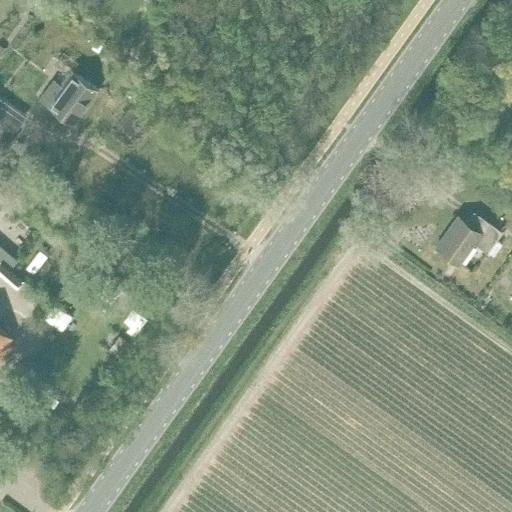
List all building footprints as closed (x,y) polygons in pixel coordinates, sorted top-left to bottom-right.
[(58,45),(52,54),(71,68),(77,59),(58,45)] [(52,77),(38,96),(73,120),(95,88),(70,70),(61,83),(52,77)] [(0,94),(0,135),(6,139),(25,114),(0,94)] [(456,214),(434,245),(457,261),(472,240),(486,250),(500,230),(477,213),(470,224),(456,214)] [(0,353),(12,337),(0,328),(0,353)] [(120,336),(110,349),(114,351),(120,356),(129,343),(123,338),(120,336)]
